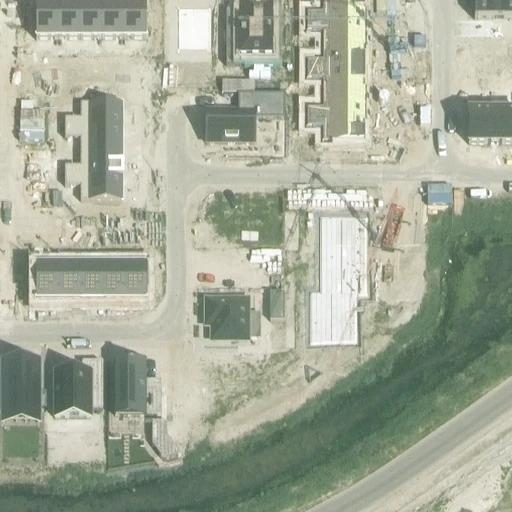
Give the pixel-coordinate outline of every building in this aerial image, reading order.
[(321,0),(321,14),(306,14),(306,24),(363,24),(363,12),(364,12),(363,0),(321,0)] [(511,0),(473,0),(474,20),(511,19),(511,0)] [(79,6),(79,42),(101,42),(101,6),(101,5),(79,5),(79,6)] [(101,6),(101,42),(123,42),(123,6),(101,5),(101,6)] [(35,6),(35,42),(57,42),(57,6),(35,6)] [(57,6),(57,42),(79,42),(79,6),(57,6)] [(123,6),(123,42),(145,42),(145,6),(123,6)] [(242,6),(242,46),(272,46),(272,6),(242,6)] [(178,52),(207,52),(207,55),(209,55),(209,8),(207,8),(207,9),(178,10),(178,8),(177,8),(177,55),(178,55),(178,52)] [(15,22),(15,35),(23,35),(23,22),(15,22)] [(306,24),(306,34),(321,34),(321,48),(363,48),(363,24),(306,24)] [(15,35),(15,47),(23,47),(23,35),(15,35)] [(321,48),(321,62),(306,62),(306,72),(364,72),(363,59),(363,48),(321,48)] [(8,56),(8,68),(16,68),(17,56),(8,56)] [(363,96),(363,85),(364,85),(364,72),(306,72),(306,82),(321,82),(321,96),(363,96)] [(101,82),(89,82),(89,90),(101,90),(101,82)] [(111,82),(111,90),(123,90),(123,82),(111,82)] [(123,82),(123,90),(135,90),(135,82),(123,82)] [(221,84),(221,96),(237,96),(238,84),(221,84)] [(8,87),(8,99),(16,99),(17,87),(8,87)] [(46,88),(46,96),(58,96),(58,88),(46,88)] [(58,88),(58,96),(70,96),(70,88),(58,88)] [(205,113),(206,146),(254,146),(254,121),(284,121),(284,96),(237,96),(237,113),(205,113)] [(321,96),(321,110),(306,110),(306,120),(363,120),(363,96),(321,96)] [(8,99),(8,111),(16,111),(16,99),(8,99)] [(64,121),(64,131),(121,131),(121,106),(80,106),(80,121),(64,121)] [(511,112),(468,113),(468,146),(487,146),(500,146),(511,145),(511,112)] [(364,132),(363,132),(363,120),(306,120),(306,130),(321,130),(321,145),(349,145),(363,145),(364,132)] [(64,131),(64,141),(79,141),(79,155),(121,155),(121,131),(64,131)] [(275,149),(275,158),(284,158),(284,149),(275,149)] [(64,169),(64,179),(122,178),(122,166),(121,166),(121,155),(79,155),(79,169),(64,169)] [(64,179),(64,189),(80,189),(80,204),(121,204),(122,179),(122,178),(64,179)] [(249,234),(250,202),(206,202),(206,234),(249,234)] [(46,214),(46,222),(58,222),(58,214),(46,214)] [(58,214),(58,222),(70,222),(70,214),(58,214)] [(284,214),(284,222),(296,222),(296,214),(284,214)] [(310,291),(310,343),(319,343),(355,343),(355,294),(366,294),(366,293),(365,293),(365,219),(366,219),(366,217),(328,217),(328,218),(320,218),(320,291),(310,291)] [(8,220),(8,233),(17,232),(17,220),(8,220)] [(79,220),(79,228),(92,228),(92,220),(79,220)] [(111,220),(111,228),(123,228),(123,220),(111,220)] [(123,220),(123,228),(135,228),(135,220),(123,220)] [(8,233),(8,245),(17,245),(17,232),(8,233)] [(284,238),(284,246),(296,246),(296,238),(284,238)] [(15,264),(15,276),(23,276),(23,264),(15,264)] [(35,268),(35,304),(57,304),(57,268),(35,268)] [(57,268),(57,304),(79,304),(79,268),(57,268)] [(79,268),(79,304),(101,304),(101,268),(79,268)] [(101,268),(101,304),(123,304),(123,268),(101,268)] [(123,268),(123,304),(145,304),(145,268),(123,268)] [(285,274),(285,286),(294,286),(294,274),(285,274)] [(15,276),(15,288),(23,288),(23,276),(15,276)] [(285,286),(285,298),(294,298),(294,286),(285,286)] [(269,293),(269,321),(283,321),(283,293),(269,293)] [(285,298),(285,310),(294,310),(294,298),(285,298)] [(206,300),(206,326),(212,325),(212,340),(247,340),(247,339),(259,339),(259,314),(247,314),(247,300),(206,300)] [(285,310),(285,322),(294,322),(294,310),(285,310)] [(285,322),(285,334),(294,334),(294,322),(285,322)] [(285,334),(285,346),(294,346),(294,334),(285,334)] [(2,377),(2,424),(38,424),(38,364),(2,364),(2,366),(8,366),(8,377),(2,377)] [(81,364),(81,376),(54,376),(54,420),(90,420),(90,413),(102,413),(102,364),(81,364)] [(114,365),(114,418),(160,418),(160,390),(143,390),(143,383),(143,365),(131,365),(131,364),(126,364),(126,365),(114,365)] [(178,386),(178,416),(218,416),(218,386),(178,386)] [(151,438),(151,447),(152,450),(166,440),(166,439),(166,434),(166,424),(151,424),(151,438)]
